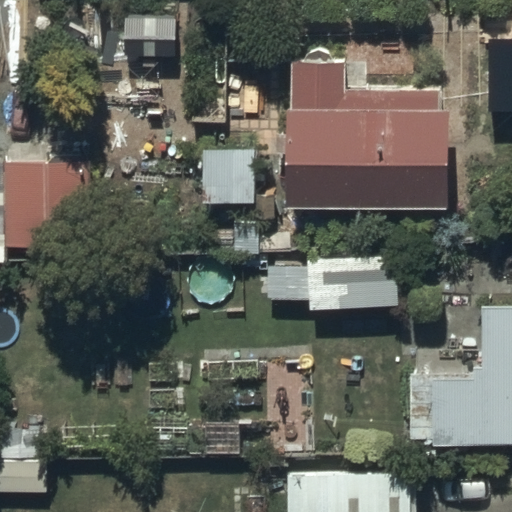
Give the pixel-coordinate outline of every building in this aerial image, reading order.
[(511,38),(489,39),(489,112),(511,111),(511,38)] [(285,100),(283,199),(442,201),(444,84),(342,83),(342,55),(289,54),(288,100),(285,100)] [(252,142),(199,143),(200,196),(252,196),(252,142)] [(90,158),(3,158),(4,241),(91,240),(90,158)] [(398,247),(308,248),(308,303),(399,302),(398,247)] [(430,432),(430,438),(511,438),(511,297),(479,297),(478,358),(470,358),(470,365),(409,365),(409,432),(430,432)] [(300,450),(299,357),(271,357),(271,397),(267,397),(268,450),(300,450)] [(409,511),(410,469),(286,470),(286,492),(263,492),(262,511),(409,511)]
